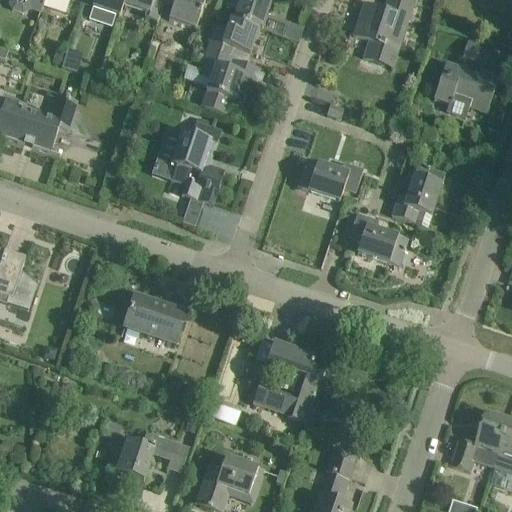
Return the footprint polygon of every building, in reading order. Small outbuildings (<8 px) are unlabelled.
[(46,1),(45,0),(22,0),(30,13),(40,16),(45,1),(46,1)] [(45,0),(46,1),(43,9),(65,17),(70,3),(73,5),(74,0),(45,0)] [(120,20),(124,8),(122,7),(125,0),(95,0),(92,10),(93,11),(89,22),(112,30),(115,18),(120,20)] [(124,8),(147,15),(145,20),(158,25),(165,5),(164,4),(164,0),(125,0),(122,7),(124,8)] [(164,0),(164,4),(165,5),(173,7),(168,22),(195,32),(205,4),(194,0),(164,0)] [(258,32),(261,34),(271,6),(260,2),(260,0),(228,0),(225,8),(237,12),(233,23),(258,31),(258,32)] [(416,0),(388,0),(386,7),(388,8),(386,14),(364,6),(353,39),(369,44),(363,61),(382,67),(392,70),(416,0)] [(511,0),(495,0),(493,11),(511,14),(511,0)] [(215,29),(206,54),(231,62),(234,53),(249,59),(258,32),(258,31),(233,23),(230,21),(226,33),(215,29)] [(298,46),(303,31),(288,26),(283,41),(298,46)] [(467,47),(463,59),(487,67),(491,55),(467,47)] [(0,60),(6,63),(8,54),(0,51),(0,60)] [(60,70),(65,57),(56,54),(51,67),(60,70)] [(74,56),(67,54),(61,71),(68,73),(74,56)] [(231,62),(206,54),(200,73),(188,68),(183,82),(207,90),(201,109),(229,119),(242,82),(255,86),(260,72),(231,63),(231,62)] [(499,79),(480,72),(478,78),(461,73),(462,72),(445,66),(433,103),(450,108),(447,115),(466,122),(470,110),(487,116),(499,79)] [(5,100),(0,116),(0,132),(8,135),(6,141),(32,150),(33,145),(52,151),(58,132),(67,135),(77,104),(59,98),(51,121),(17,110),(19,105),(5,100)] [(343,114),(330,109),(327,119),(340,123),(343,114)] [(182,134),(177,148),(170,167),(176,169),(171,184),(185,188),(181,198),(190,202),(203,206),(213,209),(224,173),(204,166),(211,145),(217,147),(221,134),(195,125),(191,137),(182,134)] [(340,174),(307,163),(297,190),(339,205),(344,192),(355,196),(363,173),(342,167),(340,174)] [(431,219),(434,210),(445,177),(417,168),(406,201),(398,199),(391,219),(414,227),(418,216),(431,219)] [(190,202),(188,208),(201,212),(203,206),(190,202)] [(398,271),(408,243),(374,232),(377,224),(357,218),(349,240),(361,244),(356,257),(398,271)] [(0,297),(8,301),(6,307),(28,314),(36,290),(20,276),(25,261),(4,254),(3,257),(0,255),(0,297)] [(186,315),(135,298),(123,330),(175,348),(186,315)] [(287,420),(305,427),(324,371),(313,367),(316,359),(274,344),(266,366),(303,378),(295,400),(259,388),(253,408),(287,419),(287,420)] [(53,363),(56,352),(45,349),(42,360),(53,363)] [(166,395),(191,405),(196,392),(171,383),(166,395)] [(216,401),(209,419),(236,429),(243,411),(216,401)] [(476,465),(494,471),(510,423),(487,415),(476,448),(460,443),(451,469),(472,476),(476,465)] [(185,433),(196,437),(200,427),(189,423),(185,433)] [(511,423),(510,423),(494,471),(511,476),(511,423)] [(357,435),(365,437),(368,428),(360,426),(357,435)] [(171,459),(167,471),(181,475),(189,452),(177,448),(146,437),(142,448),(127,443),(122,456),(116,475),(121,477),(120,478),(124,479),(125,478),(143,484),(154,453),(171,459)] [(314,511),(350,511),(352,509),(335,503),(342,481),(350,483),(358,457),(336,450),(332,462),(331,461),(326,476),(328,477),(321,499),(319,498),(314,511)] [(196,507),(200,509),(208,511),(223,511),(229,497),(248,503),(259,471),(226,460),(222,473),(208,468),(196,507)] [(283,489),(287,477),(281,474),(276,487),(283,489)] [(450,502),(447,511),(471,511),(473,508),(450,502)]
